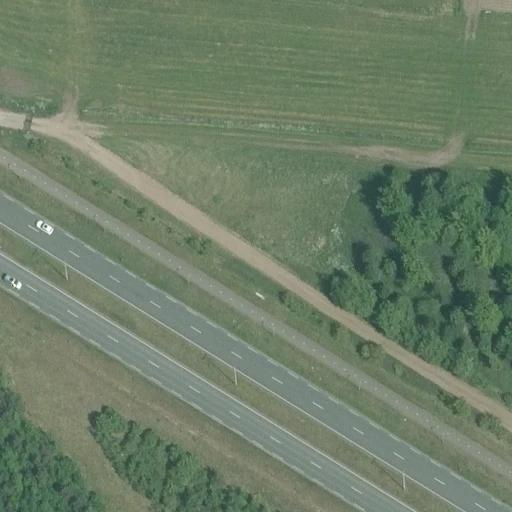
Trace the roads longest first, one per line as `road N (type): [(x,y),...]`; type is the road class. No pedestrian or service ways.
road 1 (track): [(0,117),(57,128),(511,423)]
road 2 (primary): [(495,511),(0,208)]
road 3 (primary): [(0,274),(383,511)]
